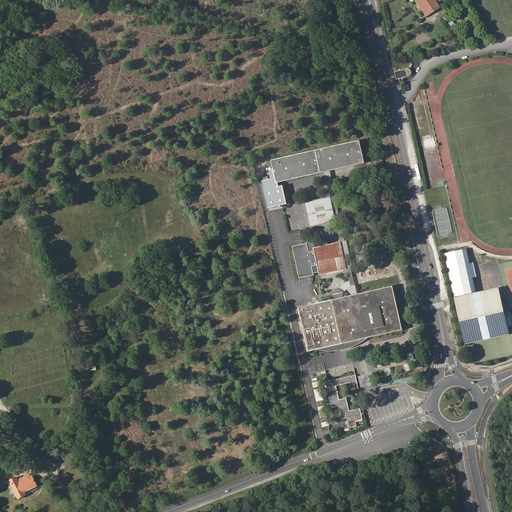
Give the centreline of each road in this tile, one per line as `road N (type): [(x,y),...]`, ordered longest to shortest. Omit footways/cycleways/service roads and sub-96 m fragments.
road 1 (tertiary): [(434,409),(162,511)]
road 2 (track): [(75,0),(159,8),(280,41),(321,0)]
road 3 (secondary): [(395,122),(439,316)]
road 4 (secondary): [(395,122),(371,0)]
